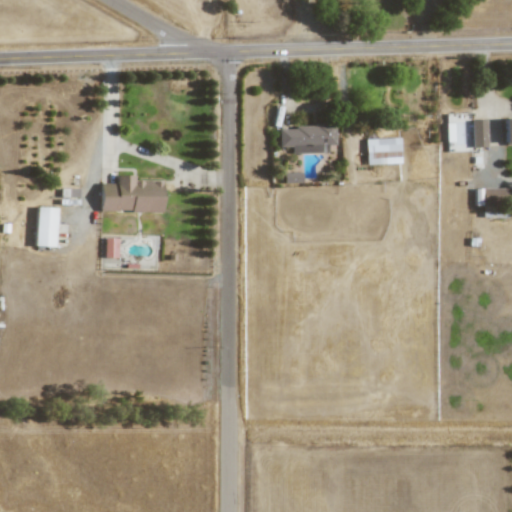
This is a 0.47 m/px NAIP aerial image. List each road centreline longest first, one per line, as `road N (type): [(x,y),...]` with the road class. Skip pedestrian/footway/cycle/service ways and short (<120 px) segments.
road 1 (residential): [(0,59),(511,43)]
road 2 (residential): [(229,511),(230,52)]
